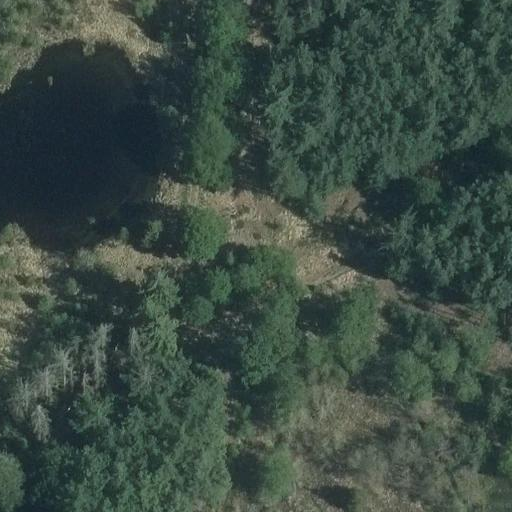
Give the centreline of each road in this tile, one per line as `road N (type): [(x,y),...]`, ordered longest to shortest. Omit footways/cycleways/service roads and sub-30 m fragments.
road 1 (track): [(205,0),(181,366),(511,194)]
road 2 (track): [(0,474),(26,475),(181,366)]
